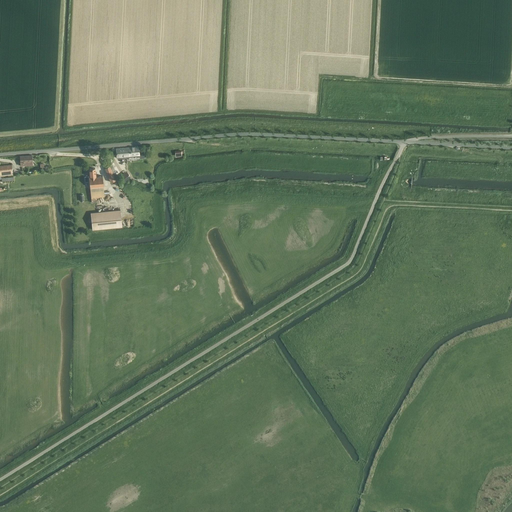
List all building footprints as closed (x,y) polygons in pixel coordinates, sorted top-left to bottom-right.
[(138,147),(116,149),(116,152),(116,155),(117,159),(119,159),(126,158),(126,157),(139,156),(140,159),(144,158),(144,155),(144,149),(139,150),(138,147)] [(32,165),(32,155),(20,156),(21,166),(32,165)] [(0,165),(0,179),(0,176),(13,175),(12,165),(0,165)] [(110,166),(104,168),(110,182),(116,180),(110,166)] [(90,188),(91,198),(91,201),(98,200),(97,197),(104,197),(104,195),(108,193),(108,189),(104,192),(102,176),(96,177),(95,168),(89,169),(90,176),(84,177),(85,182),(87,182),(88,188),(90,188)] [(120,209),(90,212),(92,230),(122,227),(120,209)]
